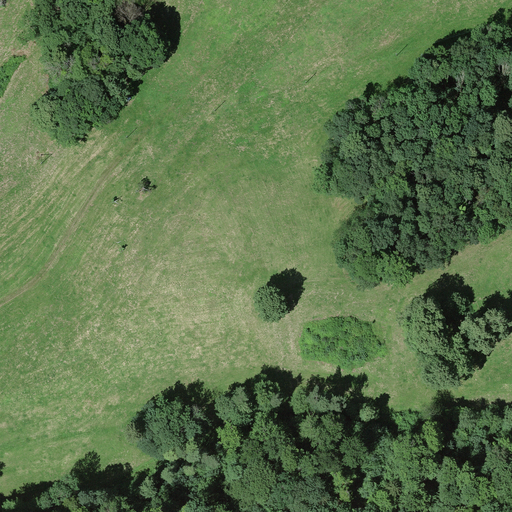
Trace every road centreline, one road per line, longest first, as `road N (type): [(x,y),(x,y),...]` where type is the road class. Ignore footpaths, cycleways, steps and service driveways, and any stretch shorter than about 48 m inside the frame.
road 1 (track): [(50,511),(211,430),(267,415),(373,421),(511,468)]
road 2 (track): [(0,305),(37,279),(111,167),(218,74)]
road 3 (track): [(309,503),(511,504)]
